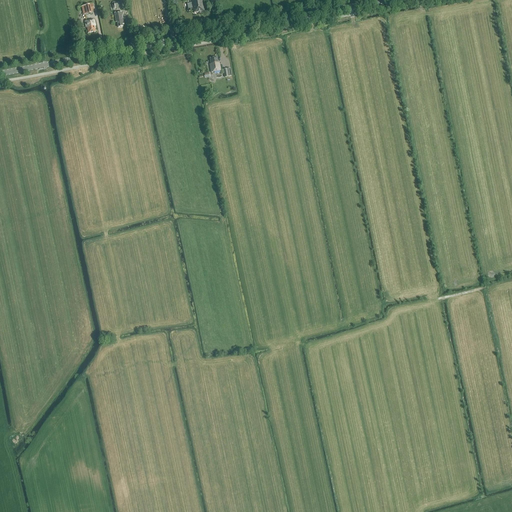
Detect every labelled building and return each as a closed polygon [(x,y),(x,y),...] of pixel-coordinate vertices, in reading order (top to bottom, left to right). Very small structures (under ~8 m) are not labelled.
[(192,7),(193,8),(190,8),(190,4),(187,5),(188,11),(193,10),(194,13),(204,11),(203,6),(204,5),(202,0),(189,0),(191,7),(192,7)] [(115,9),(124,7),(123,1),(114,3),(112,3),(113,9),(115,9)] [(84,15),(91,14),(90,5),(82,7),(84,15)] [(122,16),(121,12),(114,14),(116,23),(117,22),(118,28),(123,27),(122,25),(124,25),(122,18),(121,16),(122,16)] [(88,33),(95,32),(94,26),(95,26),(94,20),(85,22),(86,28),(87,28),(88,33)] [(211,73),(221,71),(219,63),(218,63),(217,57),(210,59),(211,64),(209,65),(211,73)]
